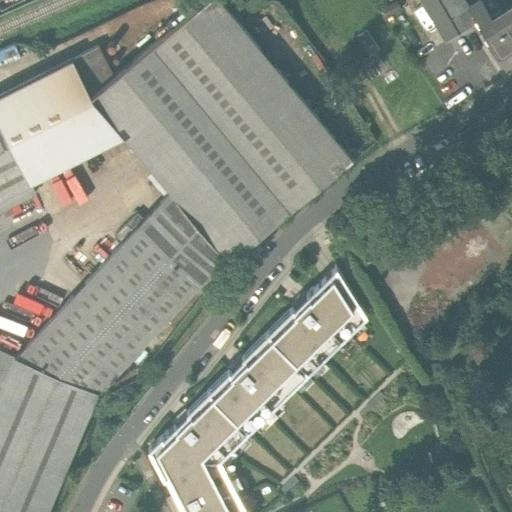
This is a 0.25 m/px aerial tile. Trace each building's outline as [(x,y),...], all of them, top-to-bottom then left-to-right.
[(220,0),(200,0),(113,74),(89,93),(123,134),(170,190),(228,259),(351,156),(220,0)] [(394,0),(381,8),(385,16),(399,8),(394,0)] [(422,0),(446,41),(477,24),(468,10),(470,9),(464,0),(422,0)] [(482,2),(470,9),(468,10),(477,24),(498,58),(511,48),(511,8),(493,20),(482,2)] [(366,30),(356,37),(369,57),(379,50),(366,30)] [(30,180),(123,134),(89,93),(113,74),(97,44),(0,93),(0,211),(36,193),(30,180)] [(228,259),(170,190),(137,225),(136,224),(17,354),(98,389),(198,281),(228,259)] [(266,331),(307,372),(366,313),(335,265),(293,307),(292,305),(266,331)] [(207,389),(248,430),(307,372),(266,331),(241,356),(242,357),(230,369),(228,368),(207,389)] [(0,511),(45,511),(93,402),(98,389),(17,354),(0,346),(0,511)] [(248,430),(207,389),(185,410),(187,411),(162,436),(160,434),(147,447),(163,478),(166,476),(183,511),(246,511),(219,458),(248,430)]
